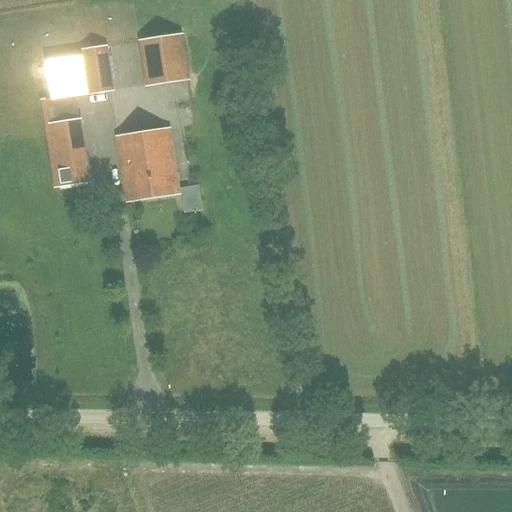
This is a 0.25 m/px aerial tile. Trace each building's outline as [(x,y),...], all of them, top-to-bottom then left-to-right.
[(139,40),(146,87),(191,80),(185,33),(139,40)] [(50,99),(43,100),(46,122),(67,119),(78,118),(75,98),(87,96),(115,91),(107,45),(80,49),(43,55),(50,99)] [(67,119),(46,122),(55,187),(90,181),(81,117),(78,118),(67,119)] [(178,194),(167,129),(118,137),(128,202),(178,194)] [(201,184),(183,185),(185,210),(203,209),(201,184)]
